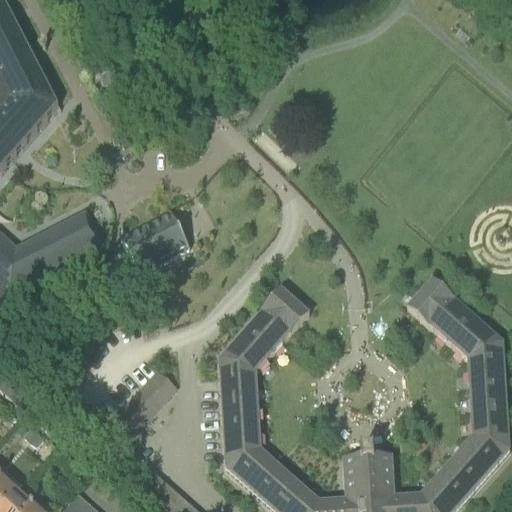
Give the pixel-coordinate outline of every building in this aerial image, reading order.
[(0,174),(55,112),(0,4),(0,174)] [(110,68),(94,76),(96,80),(100,88),(101,91),(117,83),(120,82),(112,67),(110,68)] [(101,250),(84,218),(14,253),(0,240),(0,311),(7,317),(104,268),(96,252),(101,250)] [(188,255),(177,232),(170,220),(120,245),(138,281),(188,255)] [(459,511),(509,456),(502,349),(431,286),(406,314),(466,366),(471,443),(420,502),(394,503),(391,467),(387,463),(373,464),(372,456),(371,456),(361,457),(361,456),(360,456),(360,465),(346,466),(342,470),(344,506),(318,508),(260,457),(255,379),(288,342),(289,342),(308,320),(280,295),(218,366),(224,474),(267,511),(459,511)] [(156,377),(108,431),(127,448),(175,393),(156,377)] [(0,396),(26,419),(31,413),(0,384),(0,396)] [(26,419),(58,448),(64,441),(31,413),(26,419)] [(127,448),(108,431),(100,440),(119,457),(127,448)] [(31,436),(23,444),(35,455),(42,447),(31,436)] [(64,441),(58,448),(92,478),(98,471),(64,441)] [(0,511),(6,511),(17,500),(0,485),(0,511)] [(190,511),(173,497),(160,511),(190,511)] [(29,511),(17,500),(6,511),(29,511)] [(86,511),(88,511),(76,500),(66,511),(86,511)]
